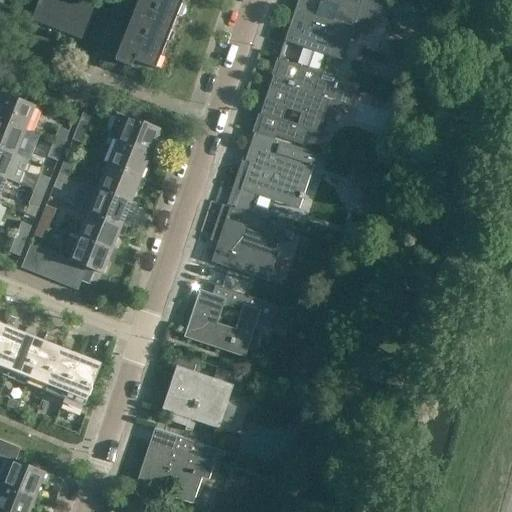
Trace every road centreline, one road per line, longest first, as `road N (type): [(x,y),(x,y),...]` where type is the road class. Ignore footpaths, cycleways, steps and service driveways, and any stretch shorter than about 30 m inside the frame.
road 1 (residential): [(148,335),(259,0)]
road 2 (residential): [(87,511),(148,335)]
road 3 (residential): [(148,335),(0,278)]
